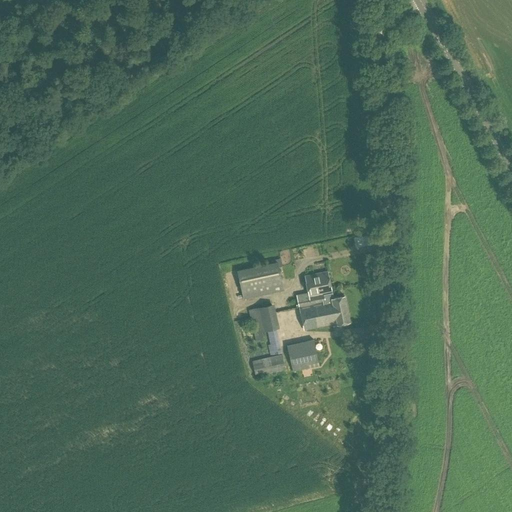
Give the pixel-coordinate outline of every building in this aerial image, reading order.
[(283,290),(277,262),(237,271),(243,299),(283,290)] [(333,298),(331,292),(327,272),(305,277),(309,296),(297,299),(304,330),(337,323),(337,325),(350,322),(344,296),(333,298)] [(281,353),(275,329),(277,328),(272,305),(248,310),(256,342),(269,339),(270,344),(268,345),(270,355),(281,353)] [(292,371),(319,365),(314,342),(287,347),(292,371)] [(256,376),(285,369),(281,355),(252,361),(256,376)]
